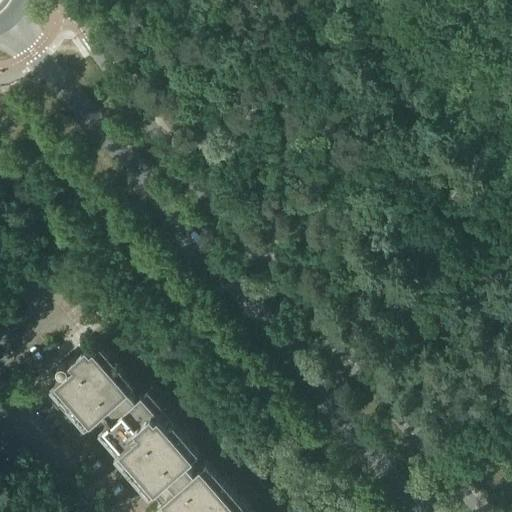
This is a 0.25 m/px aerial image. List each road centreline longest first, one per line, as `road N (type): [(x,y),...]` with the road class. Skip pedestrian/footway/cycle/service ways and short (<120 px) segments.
road 1 (residential): [(419,511),(10,18)]
road 2 (residential): [(100,511),(35,435),(12,430),(0,415)]
